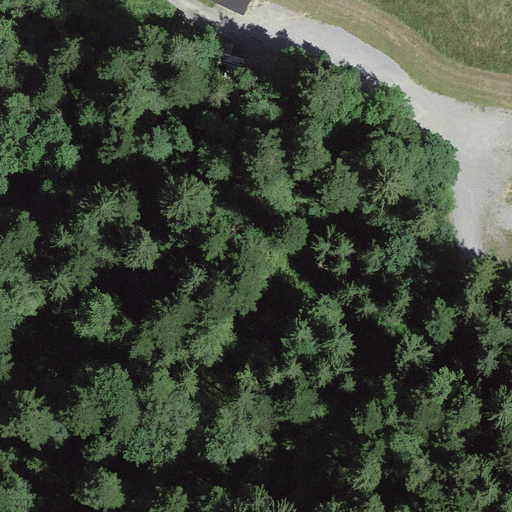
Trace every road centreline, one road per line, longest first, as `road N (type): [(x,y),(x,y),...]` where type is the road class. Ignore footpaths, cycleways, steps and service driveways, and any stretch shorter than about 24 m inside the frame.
road 1 (track): [(477,262),(332,225),(246,224),(205,234),(151,264),(0,424)]
road 2 (track): [(477,262),(453,199),(457,147),(441,118),(348,58),(189,0)]
road 3 (track): [(511,113),(387,80)]
